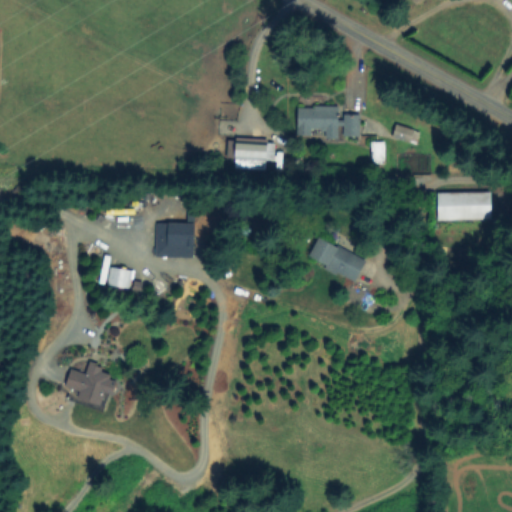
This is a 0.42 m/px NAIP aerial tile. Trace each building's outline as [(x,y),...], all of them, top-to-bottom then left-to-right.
[(337,106),(337,138),(325,138),(326,129),(310,129),(310,135),(299,135),(299,106),(337,106)] [(361,116),(360,135),(344,134),(345,115),(361,116)] [(416,130),(413,142),(396,137),(399,125),(416,130)] [(270,139),(268,163),(235,160),(238,136),(270,139)] [(386,162),(372,162),(371,142),(385,142),(386,162)] [(494,219),(439,220),(438,192),(493,191),(494,219)] [(195,225),(192,258),(156,255),(158,223),(195,225)] [(366,261),(354,282),(327,268),(329,264),(310,255),(321,234),(340,244),(339,247),(366,261)] [(97,371),(118,378),(113,394),(104,391),(100,404),(78,397),(81,388),(67,383),(72,368),(86,373),(90,361),(99,364),(97,371)]
